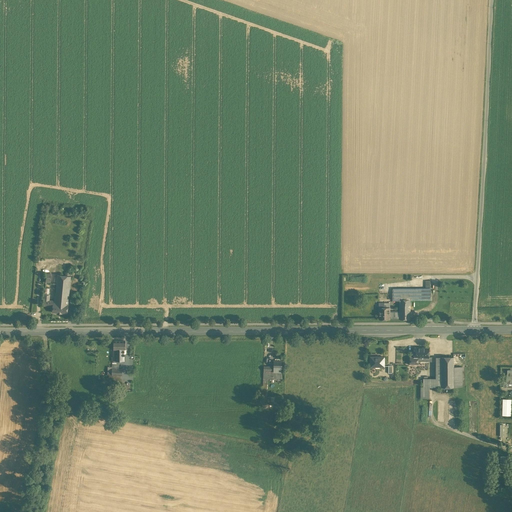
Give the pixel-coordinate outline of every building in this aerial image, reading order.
[(57,275),(45,274),(44,283),(56,284),(57,275)] [(64,275),(57,275),(56,284),(54,302),(68,304),(70,276),(64,275)] [(421,288),(421,299),(430,299),(430,281),(427,282),(427,288),(421,288)] [(393,288),(393,300),(395,300),(400,300),(410,299),(421,299),(421,288),(393,288)] [(410,299),(400,300),(400,303),(400,313),(400,319),(410,319),(410,318),(410,299)] [(54,302),(53,302),(52,306),(52,312),(58,313),(62,313),(67,313),(68,304),(54,302)] [(390,303),(379,303),(379,319),(390,319),(390,313),(390,303)] [(126,341),(114,341),(114,349),(116,349),(116,361),(119,361),(124,360),(124,352),(126,352),(126,341)] [(429,347),(414,347),(414,357),(410,357),(410,364),(418,364),(418,361),(432,361),(432,357),(429,357),(429,347)] [(116,361),(116,349),(114,349),(113,349),(113,367),(108,367),(108,374),(109,374),(109,368),(119,369),(119,361),(116,361)] [(384,357),(371,357),(371,366),(384,366),(384,357)] [(454,357),(441,357),(436,357),(436,370),(441,370),(441,380),(441,387),(454,387),(454,367),(454,357)] [(282,361),(274,361),(274,366),(274,371),(282,372),(282,361)] [(274,366),(268,366),(264,366),(263,377),(266,377),(282,378),(282,372),(274,371),(274,366)] [(462,366),(454,367),(454,387),(462,387),(462,366)] [(119,369),(109,368),(109,374),(109,379),(113,379),(122,380),(122,369),(119,369)] [(511,369),(507,370),(507,378),(503,378),(503,387),(511,386),(511,369)] [(436,378),(423,378),(423,387),(421,387),(421,398),(428,398),(429,387),(441,387),(441,380),(436,380),(436,378)] [(511,399),(503,399),(503,415),(511,415),(511,399)]
